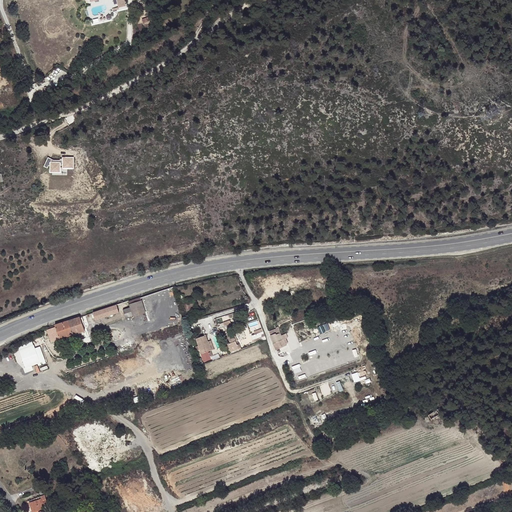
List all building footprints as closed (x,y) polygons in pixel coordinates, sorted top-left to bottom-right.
[(94,0),(95,2),(101,0),(103,0),(104,2),(109,0),(128,0),(129,1),(124,2),(122,3),(123,9),(131,7),(129,0),(94,0)] [(75,168),(74,156),(63,156),(63,159),(46,159),(47,166),(50,166),(50,174),(68,174),(68,168),(75,168)] [(145,313),(140,298),(128,302),(130,308),(133,315),(133,317),(145,313)] [(119,313),(117,305),(95,312),(87,314),(88,318),(96,316),(98,320),(119,313)] [(133,315),(130,308),(124,311),(126,318),(133,315)] [(84,331),(80,316),(55,324),(59,338),(84,331)] [(222,322),(224,328),(230,326),(227,317),(221,319),(222,322)] [(89,330),(101,326),(100,321),(93,323),(88,324),(89,330)] [(226,349),(227,351),(230,350),(229,348),(238,345),(236,341),(234,342),(233,338),(229,328),(223,330),(224,331),(221,333),(222,336),(225,335),(227,340),(223,342),(226,349)] [(253,341),(264,337),(261,328),(251,332),(249,332),(253,341)] [(274,330),(268,332),(271,340),(280,336),(277,330),(274,331),(274,330)] [(201,351),(211,348),(207,337),(205,332),(195,336),(197,343),(199,347),(201,351)] [(24,362),(26,367),(47,361),(42,345),(36,347),(34,341),(19,346),(21,350),(15,352),(18,363),(24,362)] [(211,349),(208,350),(209,354),(211,353),(213,357),(219,354),(218,351),(212,353),(211,349)] [(353,375),(356,381),(369,377),(367,370),(353,375)] [(438,407),(427,414),(430,419),(441,413),(438,407)] [(37,510),(38,511),(39,511),(40,510),(42,509),(44,510),(45,511),(43,505),(50,502),(46,493),(43,494),(44,497),(31,502),(35,511),(37,510)]
